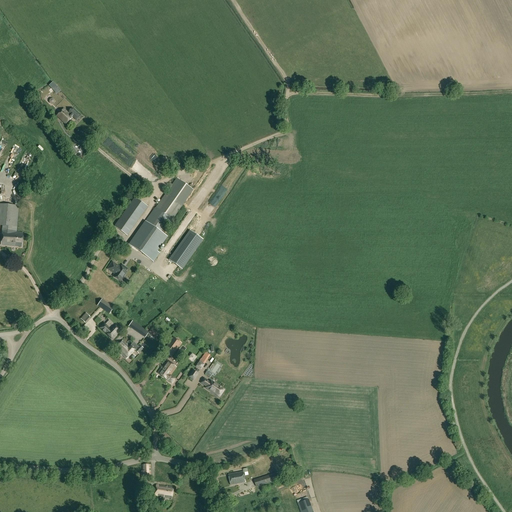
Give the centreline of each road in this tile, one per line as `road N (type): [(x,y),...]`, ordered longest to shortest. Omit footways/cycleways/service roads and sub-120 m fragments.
road 1 (residential): [(154,458),(154,424),(141,398),(61,320),(0,335)]
road 2 (unclassified): [(0,466),(80,471),(154,458)]
